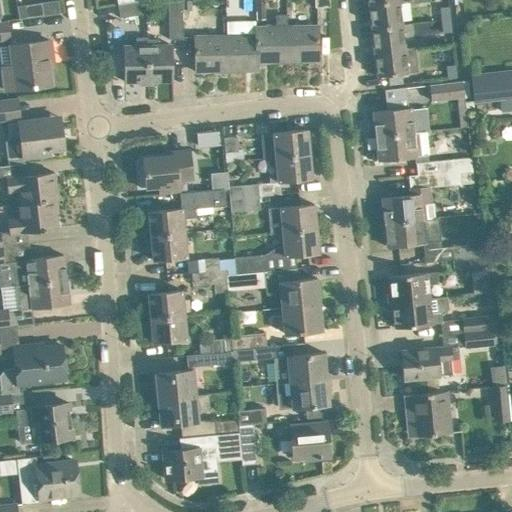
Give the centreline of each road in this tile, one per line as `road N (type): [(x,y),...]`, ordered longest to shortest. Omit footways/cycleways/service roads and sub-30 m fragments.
road 1 (residential): [(370,488),(331,109)]
road 2 (residential): [(92,126),(117,460),(137,501)]
road 3 (residential): [(331,109),(312,102),(92,126)]
road 4 (residential): [(370,488),(511,475)]
road 5 (residential): [(77,0),(92,126)]
